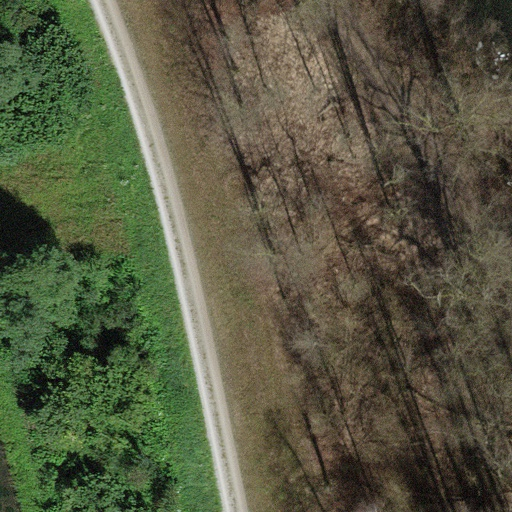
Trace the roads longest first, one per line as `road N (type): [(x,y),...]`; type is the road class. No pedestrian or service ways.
road 1 (track): [(104,0),(164,161),(235,511)]
road 2 (track): [(329,0),(511,260)]
